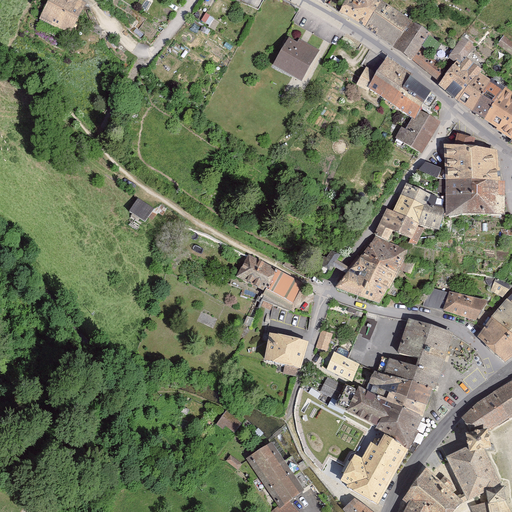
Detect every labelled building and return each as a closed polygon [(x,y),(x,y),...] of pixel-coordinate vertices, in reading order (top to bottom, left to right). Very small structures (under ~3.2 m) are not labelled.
[(52,0),(44,18),(75,34),(88,9),(71,1),(71,0),(52,0)] [(343,15),(368,30),(387,3),(382,0),(358,0),(354,7),(350,4),(346,10),(343,15)] [(387,3),(368,30),(376,35),(396,49),(415,20),(387,3)] [(434,34),(415,20),(396,49),(415,62),(421,55),(434,34)] [(511,43),(504,38),(498,46),(511,56),(511,43)] [(461,66),(464,68),(468,63),(470,61),(480,48),(468,39),(453,60),(461,66)] [(290,40),(275,66),(301,81),(318,51),(300,41),(298,45),(290,40)] [(445,76),(421,55),(415,62),(426,71),(439,83),(445,76)] [(403,91),(411,79),(413,76),(411,75),(387,59),(382,67),(377,75),(367,69),(362,76),(357,86),(368,92),(370,90),(405,113),(414,99),(403,91)] [(487,120),(492,124),(511,98),(483,78),(487,73),(470,61),(468,63),(464,68),(461,66),(455,73),(444,89),(465,104),(474,111),(487,120)] [(430,94),(411,79),(403,91),(414,99),(423,107),(430,112),(438,101),(430,94)] [(502,130),(511,137),(511,96),(511,98),(492,124),(502,130)] [(414,99),(405,113),(412,120),(414,122),(420,112),(423,107),(414,99)] [(396,139),(421,154),(440,124),(420,112),(414,122),(412,120),(405,131),(402,128),(396,139)] [(475,140),(457,135),(454,148),(472,150),(475,140)] [(497,152),(472,150),(454,148),(444,147),(447,171),(448,183),(477,184),(501,182),(497,152)] [(424,173),(448,183),(447,171),(428,164),(424,173)] [(477,184),(476,215),(504,216),(504,182),(501,182),(477,184)] [(447,218),(476,215),(477,184),(448,183),(447,218)] [(407,185),(401,197),(426,207),(431,196),(407,185)] [(393,213),(419,225),(439,230),(444,210),(426,207),(401,197),(393,213)] [(138,201),(131,213),(145,222),(153,210),(138,201)] [(418,228),(419,225),(393,213),(387,210),(375,235),(388,241),(393,232),(411,240),(409,244),(416,245),(424,229),(418,228)] [(371,244),(360,258),(378,268),(379,265),(398,274),(406,259),(408,250),(376,238),(371,244)] [(321,266),(331,272),(334,267),(337,262),(340,256),(332,251),(327,259),(325,258),(321,266)] [(277,271),(249,257),(240,276),(267,290),(264,297),(294,313),(308,287),(303,284),(277,271)] [(349,274),(370,284),(371,282),(378,268),(360,258),(358,257),(349,269),(352,271),(349,274)] [(349,274),(352,271),(349,269),(337,262),(334,267),(348,275),(349,274)] [(388,289),(390,289),(398,274),(379,265),(378,268),(371,282),(388,289)] [(370,284),(349,274),(348,275),(336,289),(379,305),(388,289),(371,282),(370,284)] [(511,286),(497,278),(491,291),(502,297),(511,287),(511,286)] [(449,313),(454,294),(433,288),(428,307),(449,313)] [(454,294),(449,313),(471,321),(478,301),(454,294)] [(509,334),(511,329),(511,303),(508,300),(492,318),(509,334)] [(478,301),(471,321),(476,322),(488,303),(478,301)] [(506,363),(511,358),(511,336),(509,334),(492,318),(478,338),(506,363)] [(412,384),(432,390),(436,391),(437,388),(445,363),(453,337),(454,335),(408,321),(398,352),(398,353),(419,360),(416,368),(382,358),(377,373),(412,384)] [(332,335),(321,331),(316,348),(327,351),(332,335)] [(265,364),(300,371),(306,346),(271,338),(265,364)] [(330,371),(353,381),(359,366),(336,356),(330,371)] [(358,389),(403,409),(412,384),(377,373),(375,372),(367,389),(360,386),(358,389)] [(417,432),(423,418),(403,409),(358,389),(345,384),(344,387),(325,378),(321,393),(339,401),(338,406),(377,428),(376,429),(385,435),(385,437),(393,441),(409,450),(419,433),(417,432)] [(511,380),(493,393),(509,419),(511,417),(511,380)] [(412,384),(403,409),(423,418),(432,390),(412,384)] [(503,423),(509,419),(493,393),(462,419),(469,430),(472,435),(482,433),(487,431),(488,433),(496,428),(503,423)] [(236,434),(243,426),(229,412),(217,425),(224,430),(227,426),(236,434)] [(491,449),(490,444),(488,433),(487,431),(482,433),(472,435),(466,436),(468,445),(469,449),(470,453),(484,450),(491,449)] [(371,444),(362,460),(377,469),(394,478),(409,450),(393,441),(385,437),(381,442),(375,439),(372,444),(371,444)] [(271,444),(248,460),(280,507),(303,491),(271,444)] [(504,488),(491,466),(484,450),(470,453),(469,449),(464,450),(457,454),(447,459),(467,502),(487,492),(504,488)] [(352,462),(348,469),(344,476),(341,482),(348,486),(346,487),(355,492),(362,496),(370,501),(378,505),(386,491),(394,478),(377,469),(362,460),(355,456),(352,462)] [(241,465),(230,457),(227,462),(238,470),(241,465)] [(403,501),(410,506),(418,511),(453,511),(459,505),(463,502),(425,469),(415,485),(403,501)] [(506,502),(504,490),(504,488),(487,492),(487,498),(488,503),(488,505),(506,502)] [(371,511),(355,500),(344,510),(346,511),(371,511)] [(297,511),(290,502),(276,511),(297,511)] [(488,505),(489,511),(510,511),(510,510),(506,502),(488,505)] [(489,511),(488,505),(488,503),(471,507),(472,511),(489,511)]
